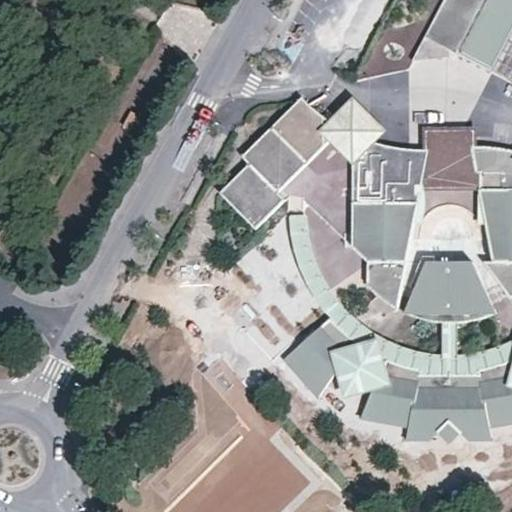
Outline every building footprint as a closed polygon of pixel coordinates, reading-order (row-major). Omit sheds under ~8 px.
[(511,0),(439,0),(423,32),(459,51),(489,67),(511,23),(511,0)] [(423,32),(411,55),(459,51),(423,32)] [(334,119),(323,110),(320,107),(315,102),(310,97),(303,89),(284,106),(278,111),(239,149),(247,159),(219,187),(253,222),(282,194),(274,186),(326,133),(348,155),(348,243),(363,259),(363,280),(375,290),(393,303),(416,186),(425,144),(385,139),(367,118),(351,102),(334,119)] [(142,116),(132,111),(125,127),(134,132),(142,116)] [(474,126),(426,127),(425,144),(416,186),(475,184),(479,182),(479,169),(475,166),(474,141),(474,126)] [(511,147),(490,142),(474,141),(475,166),(479,169),(479,182),(475,184),(488,256),(480,255),(511,296),(511,295),(511,337),(508,340),(479,349),(454,353),(453,317),(464,315),(480,311),(492,306),(468,256),(422,255),(400,306),(424,314),(437,317),(439,353),(421,351),(391,343),(361,326),(343,311),(334,318),(331,316),(292,351),(325,384),(356,341),(385,356),(364,408),(410,417),(409,425),(409,428),(438,429),(450,439),(462,429),(490,426),(489,423),(488,413),(511,408),(511,147)] [(320,273),(316,261),(313,252),(308,234),(306,218),(294,219),(296,236),(301,255),(306,271),(311,283),(319,297),(331,316),(334,318),(343,311),(330,291),(326,285),(320,273)] [(319,392),(325,384),(292,351),(286,356),(319,392)] [(364,408),(361,416),(409,425),(410,417),(364,408)] [(511,419),(511,408),(488,413),(489,423),(511,419)] [(462,429),(468,438),(490,435),(490,426),(462,429)] [(431,437),(438,429),(409,428),(408,437),(431,437)]
